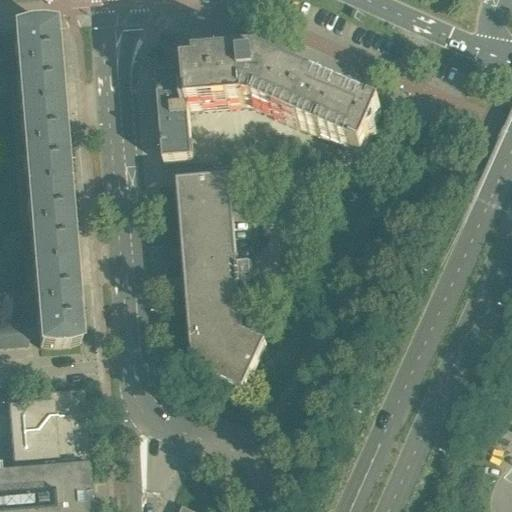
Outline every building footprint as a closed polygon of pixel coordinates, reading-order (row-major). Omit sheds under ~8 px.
[(13,33),(17,74),(58,70),(57,56),(55,56),(53,30),(40,28),(27,29),(13,33)] [(372,112),(263,64),(261,63),(259,63),(256,62),(253,62),(185,68),(185,80),(158,82),(161,123),(165,167),(194,165),(190,114),(243,110),(249,111),(254,111),(258,112),(261,113),(265,115),(295,128),(363,159),(382,116),(372,111),(372,112)] [(17,74),(20,112),(60,109),(58,84),(59,84),(58,70),(17,74)] [(20,112),(23,156),(65,153),(63,135),(62,135),(60,109),(20,112)] [(23,156),(26,192),(66,188),(64,163),(66,163),(65,153),(23,156)] [(342,185),(324,177),(320,186),(337,194),(342,185)] [(231,182),(178,186),(193,370),(244,394),(266,346),(243,335),(240,292),(252,291),(255,289),(253,272),(251,270),(238,271),(231,182)] [(26,192),(29,227),(71,224),(70,214),(68,214),(66,188),(26,192)] [(392,226),(406,233),(419,205),(406,198),(392,226)] [(29,227),(33,271),(73,268),(71,242),(72,242),(71,224),(29,227)] [(33,271),(36,310),(78,307),(76,294),(75,294),(73,268),(33,271)] [(78,307),(36,310),(39,350),(53,352),(66,351),(79,347),(77,322),(79,322),(78,307)] [(25,323),(14,324),(16,350),(27,349),(25,323)] [(14,324),(3,325),(5,351),(16,350),(14,324)] [(0,511),(91,511),(91,506),(90,506),(89,500),(93,500),(83,394),(7,400),(13,468),(0,468),(0,511)]
